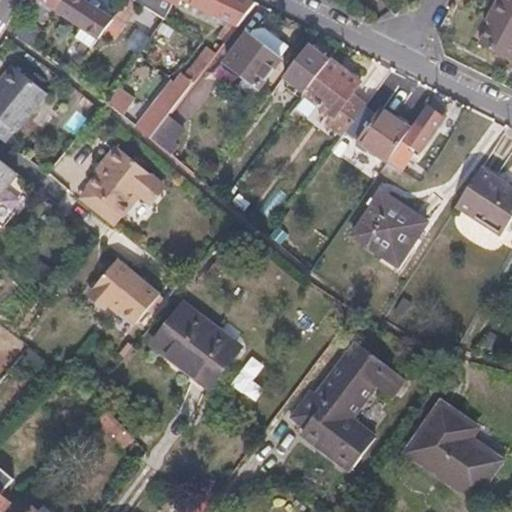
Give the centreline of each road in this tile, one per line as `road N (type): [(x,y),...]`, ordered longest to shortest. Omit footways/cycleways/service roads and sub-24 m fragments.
road 1 (residential): [(284,0),(402,57)]
road 2 (residential): [(402,57),(511,110)]
